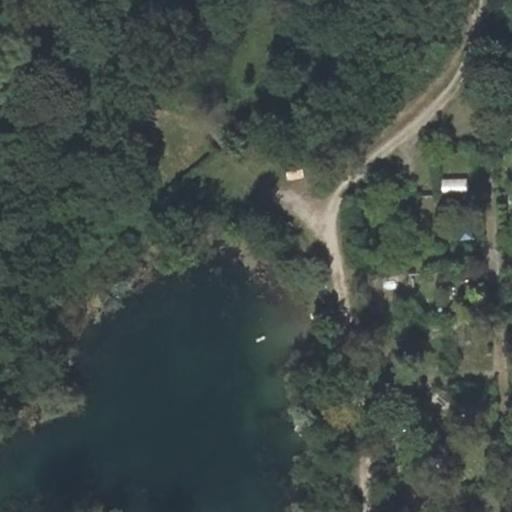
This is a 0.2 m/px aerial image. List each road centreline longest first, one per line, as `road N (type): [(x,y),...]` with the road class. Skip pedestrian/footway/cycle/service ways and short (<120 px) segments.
road 1 (track): [(352,511),(328,200),(421,128),(487,35),(486,0)]
road 2 (track): [(328,200),(245,189),(111,93)]
